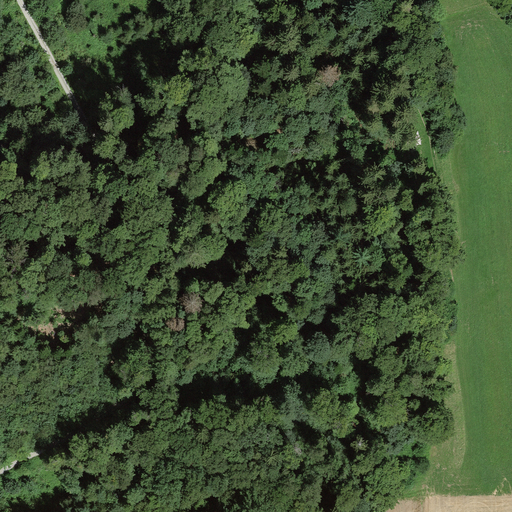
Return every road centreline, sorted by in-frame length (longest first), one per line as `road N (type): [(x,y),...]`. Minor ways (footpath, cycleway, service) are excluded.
road 1 (track): [(23,0),(110,167),(140,251)]
road 2 (track): [(0,145),(111,237),(140,251),(158,331)]
road 3 (track): [(0,470),(123,399),(158,331)]
road 4 (track): [(130,511),(128,466),(162,380),(158,331)]
